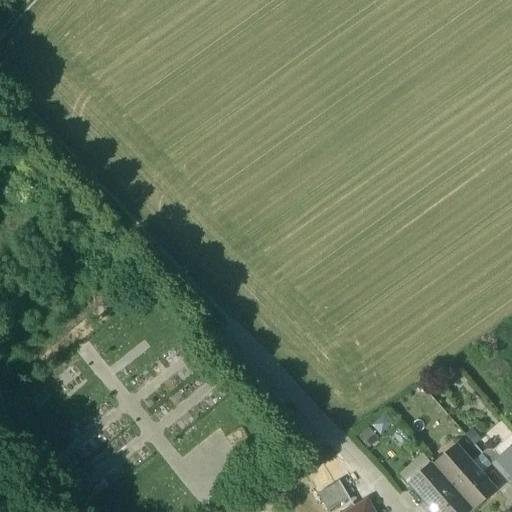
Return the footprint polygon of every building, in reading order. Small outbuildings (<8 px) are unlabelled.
[(473,511),(497,491),(460,449),(436,470),(472,510),(473,511)] [(500,457),(490,465),(509,487),(511,483),(511,471),(503,462),(504,461),(500,457)] [(435,468),(411,489),(431,511),(469,511),(472,510),(436,470),(435,468)] [(339,483),(318,495),(328,511),(349,500),(339,483)] [(371,511),(366,503),(351,511),(371,511)]
